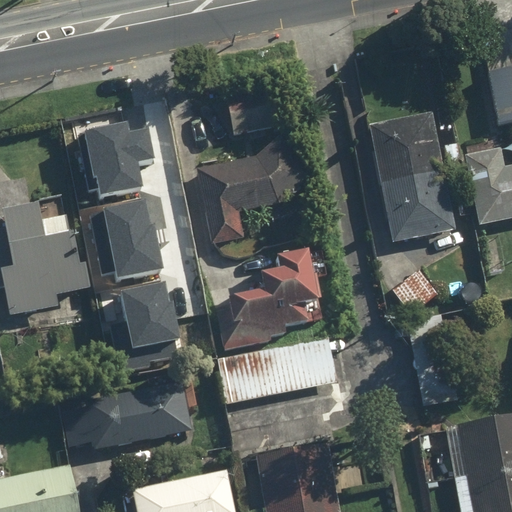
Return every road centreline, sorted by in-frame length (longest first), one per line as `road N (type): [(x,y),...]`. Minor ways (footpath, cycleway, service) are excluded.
road 1 (secondary): [(145,20),(60,47),(0,55)]
road 2 (secondary): [(0,45),(52,25),(145,20)]
